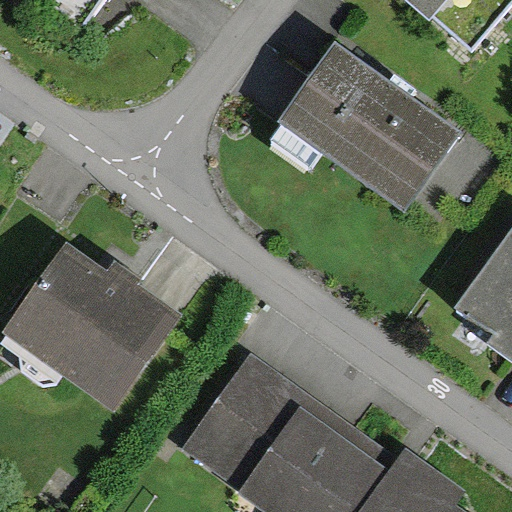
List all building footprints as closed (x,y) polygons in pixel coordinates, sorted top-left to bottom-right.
[(413,0),(472,48),(511,0),(413,0)] [(348,45),(283,131),(411,227),(475,141),(348,45)] [(511,240),(465,308),(500,333),(493,342),(511,354),(511,240)] [(66,249),(3,338),(118,419),(185,324),(66,249)] [(462,495),(406,457),(398,469),(249,366),(187,454),(270,511),(449,511),(450,511),(462,495)]
